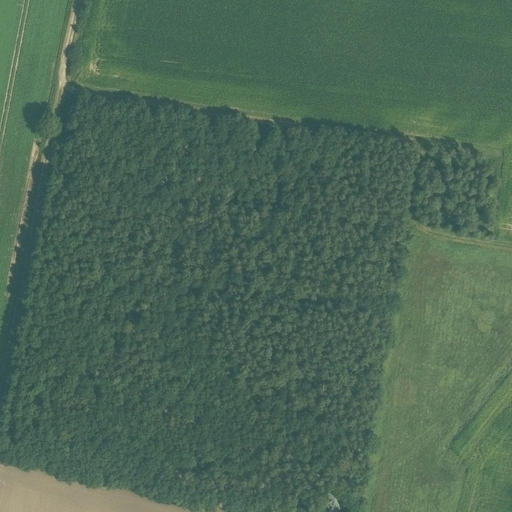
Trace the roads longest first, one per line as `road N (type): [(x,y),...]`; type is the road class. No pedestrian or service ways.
road 1 (track): [(61,89),(409,142),(421,152),(409,211),(420,229),(511,248)]
road 2 (track): [(79,0),(0,404)]
